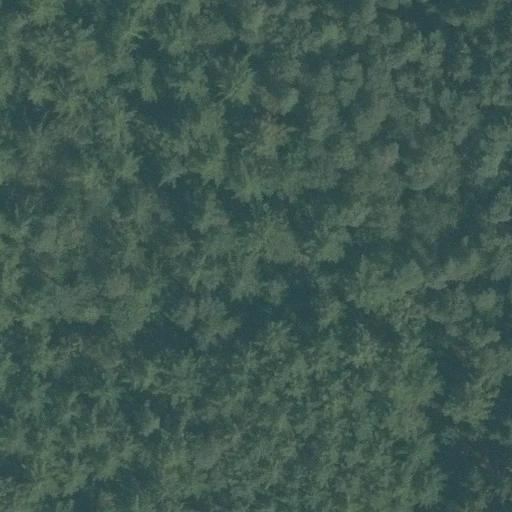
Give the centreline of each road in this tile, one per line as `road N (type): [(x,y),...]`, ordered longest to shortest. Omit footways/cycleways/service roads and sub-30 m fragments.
road 1 (track): [(415,0),(511,136)]
road 2 (track): [(434,511),(479,420),(511,380)]
